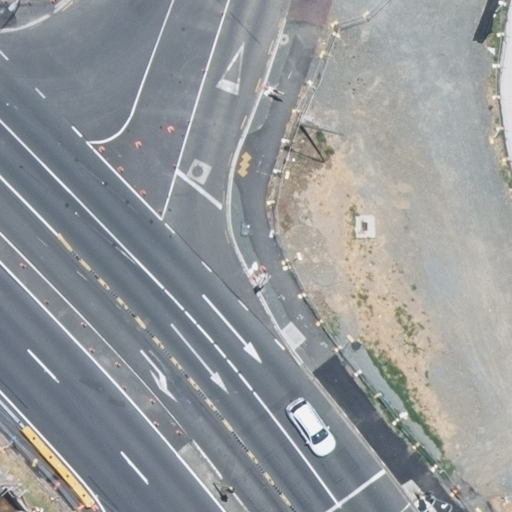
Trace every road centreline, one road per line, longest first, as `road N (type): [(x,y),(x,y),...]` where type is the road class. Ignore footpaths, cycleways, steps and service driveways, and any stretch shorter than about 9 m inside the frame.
road 1 (primary): [(78,215),(253,399),(342,511)]
road 2 (residential): [(209,0),(182,81),(78,215)]
